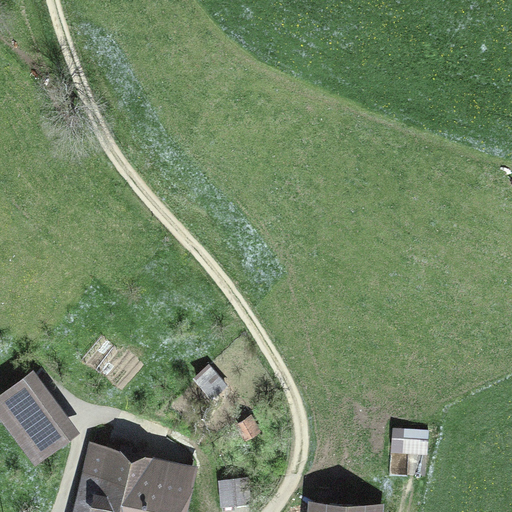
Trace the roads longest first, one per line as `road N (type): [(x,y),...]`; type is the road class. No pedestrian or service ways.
road 1 (track): [(274,511),(301,446),(291,384),(210,263),(103,139),(54,0)]
road 2 (track): [(59,511),(91,414),(173,447)]
